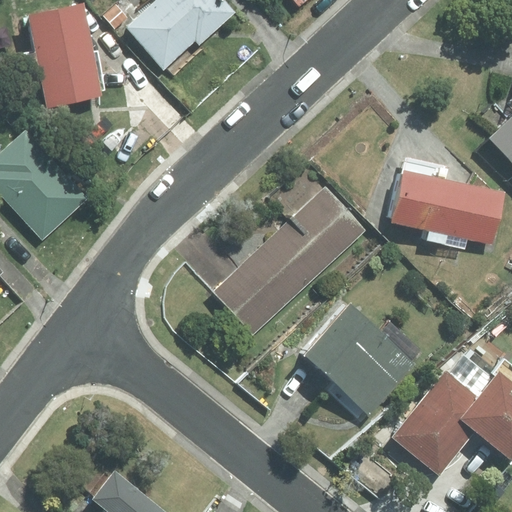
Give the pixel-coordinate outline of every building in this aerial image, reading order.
[(103,93),(84,0),(72,0),(26,10),(46,105),(103,93)] [(157,0),(128,27),(164,67),(196,40),(199,44),(235,12),(223,0),(157,0)] [(511,114),(487,139),(511,165),(511,114)] [(32,127),(0,155),(0,191),(43,238),(92,193),(32,127)] [(398,164),(387,216),(425,224),(422,237),(467,247),(470,234),(494,239),(505,187),(398,164)] [(251,332),(364,227),(322,183),(210,288),(251,332)] [(379,331),(350,305),(304,354),(371,416),(416,367),(409,361),(420,350),(388,321),(379,331)] [(491,376),(460,351),(392,438),(440,476),(477,429),(511,456),(511,454),(511,367),(503,361),(491,376)] [(164,511),(115,472),(94,499),(110,511),(164,511)]
